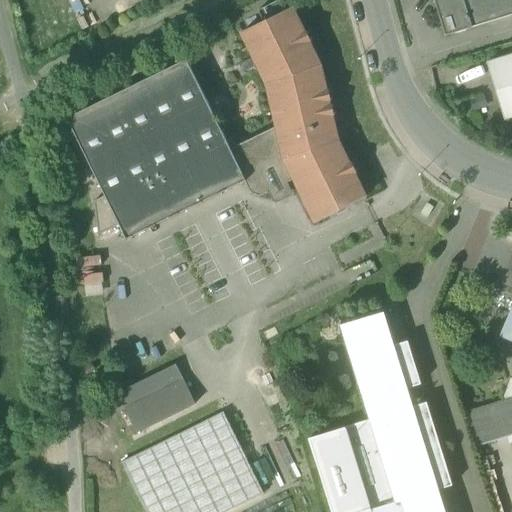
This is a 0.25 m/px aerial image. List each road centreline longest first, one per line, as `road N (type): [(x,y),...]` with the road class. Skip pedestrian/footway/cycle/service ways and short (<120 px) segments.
road 1 (unclassified): [(76,511),(37,161),(0,16)]
road 2 (residential): [(375,0),(406,96),(438,154),(511,186)]
